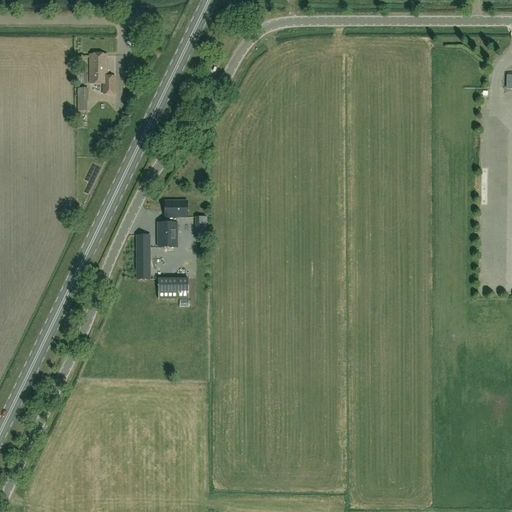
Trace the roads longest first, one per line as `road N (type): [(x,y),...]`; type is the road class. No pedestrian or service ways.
road 1 (unclassified): [(0,506),(149,178),(241,49)]
road 2 (primary): [(0,432),(209,0)]
road 3 (unclassified): [(511,20),(289,22),(265,27),(241,49)]
road 4 (unclassified): [(130,20),(0,21)]
